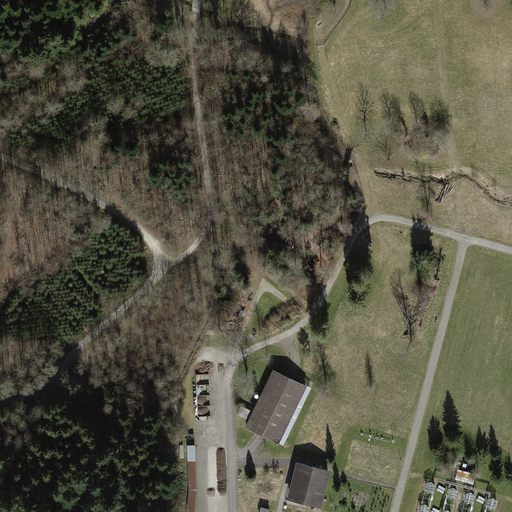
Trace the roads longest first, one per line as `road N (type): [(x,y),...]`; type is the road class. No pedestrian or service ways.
road 1 (track): [(0,152),(140,230),(163,267),(65,366),(0,399)]
road 2 (track): [(351,0),(322,46),(358,158)]
road 3 (track): [(238,360),(261,289),(271,288),(306,319)]
road 4 (track): [(65,366),(0,480)]
